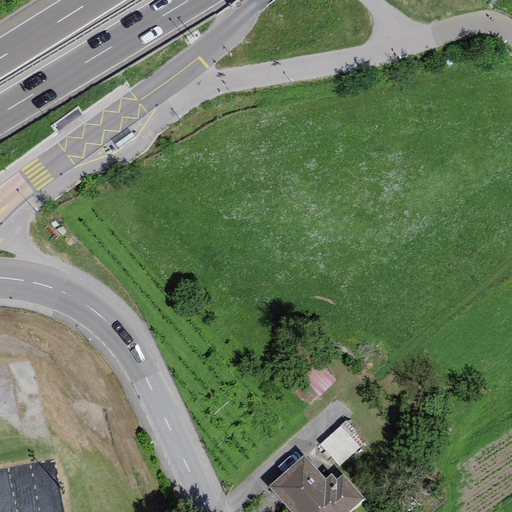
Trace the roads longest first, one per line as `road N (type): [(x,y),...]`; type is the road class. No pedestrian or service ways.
road 1 (residential): [(205,511),(113,328),(42,285),(0,278)]
road 2 (primary): [(0,114),(188,0)]
